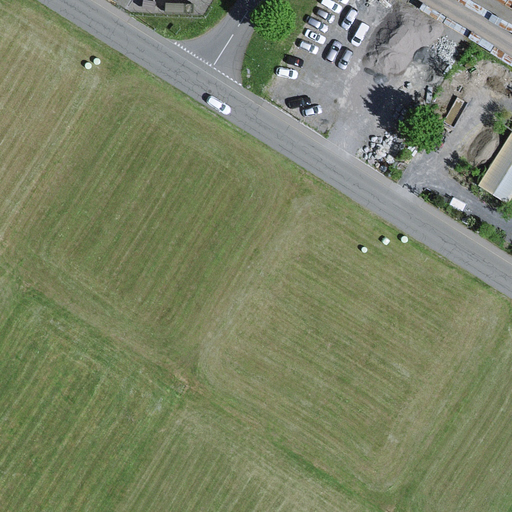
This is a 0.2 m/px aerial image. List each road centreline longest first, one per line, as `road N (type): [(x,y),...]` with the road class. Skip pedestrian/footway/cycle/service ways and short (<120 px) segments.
road 1 (tertiary): [(511,280),(198,86)]
road 2 (tertiary): [(198,86),(59,0)]
